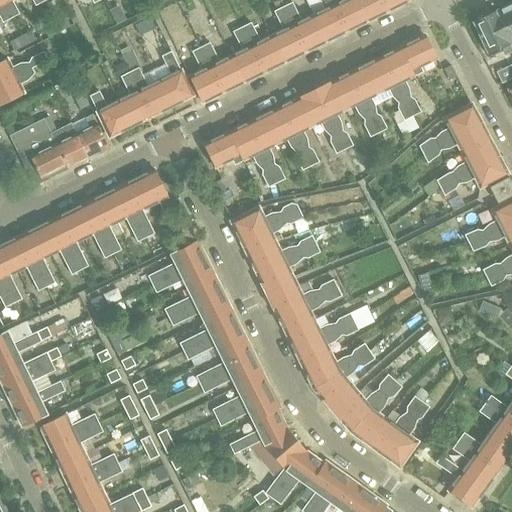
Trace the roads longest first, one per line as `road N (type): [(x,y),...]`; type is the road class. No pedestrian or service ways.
road 1 (residential): [(169,143),(297,398),(336,442),(430,511)]
road 2 (residential): [(169,143),(439,9)]
road 3 (residential): [(16,213),(169,143)]
road 4 (residential): [(439,9),(511,148)]
